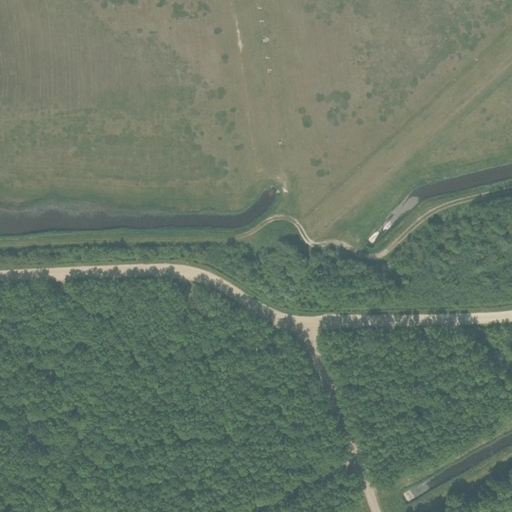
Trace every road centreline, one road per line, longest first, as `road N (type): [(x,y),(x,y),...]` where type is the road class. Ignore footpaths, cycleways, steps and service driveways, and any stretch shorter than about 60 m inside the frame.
road 1 (track): [(511,313),(299,325),(168,268),(0,273)]
road 2 (unknown): [(376,511),(299,325)]
